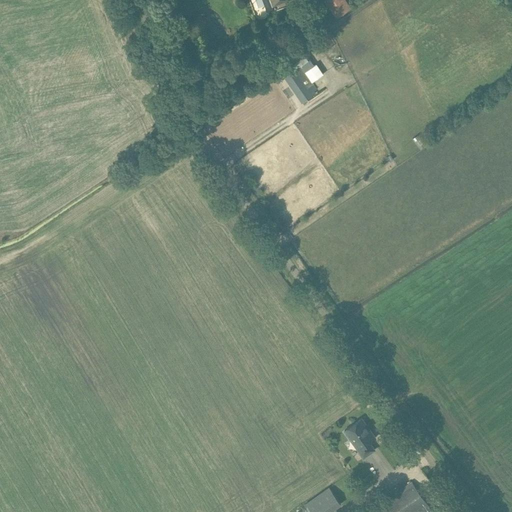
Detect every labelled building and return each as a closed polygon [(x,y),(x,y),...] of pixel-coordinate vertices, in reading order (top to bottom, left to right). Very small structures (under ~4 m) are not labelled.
[(326,0),(338,17),(353,7),(348,0),(326,0)] [(183,4),(177,7),(182,16),(188,13),(183,4)] [(304,55),(302,52),(289,61),(295,70),(286,76),(303,102),(314,94),(313,92),(316,89),(312,82),(324,74),(316,63),(314,65),(310,59),(308,60),(305,55),(304,55)] [(367,426),(362,418),(344,430),(363,457),(374,450),(369,442),(375,438),(370,430),(369,431),(366,426),(367,426)] [(432,511),(412,482),(369,511),(418,511),(419,511),(432,511)] [(329,511),(341,504),(330,487),(305,505),(309,511),(329,511)]
